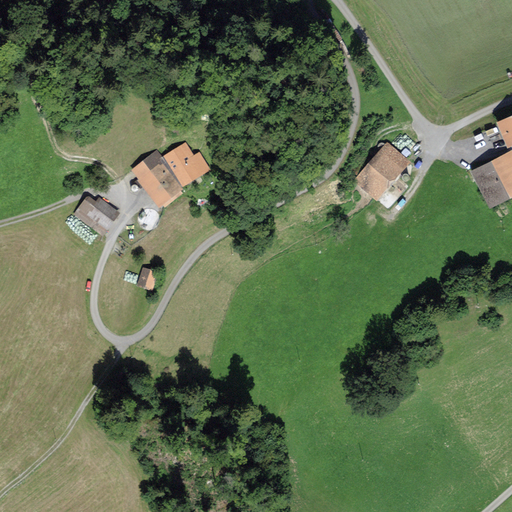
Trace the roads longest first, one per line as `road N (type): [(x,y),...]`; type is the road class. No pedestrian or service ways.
road 1 (residential): [(307,0),(355,94),(352,128),(326,173),(211,240),(182,270),(154,320),(125,340),(104,332),(94,300),(115,229),(135,204),(120,186)]
road 2 (residential): [(511,100),(451,129),(425,127),(338,0)]
road 3 (track): [(120,186),(102,165),(58,150),(0,36)]
road 4 (track): [(125,340),(62,439),(0,495)]
road 5 (track): [(120,186),(0,224)]
